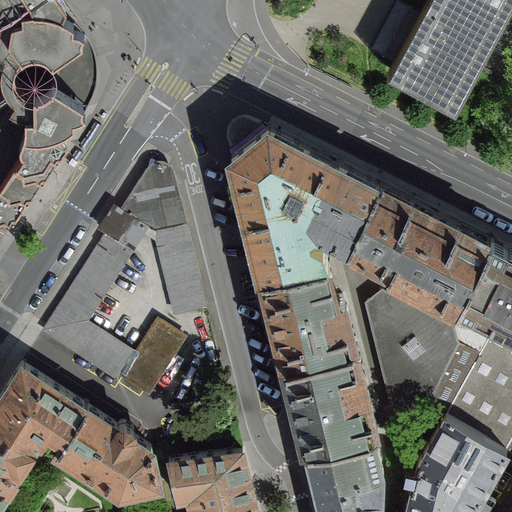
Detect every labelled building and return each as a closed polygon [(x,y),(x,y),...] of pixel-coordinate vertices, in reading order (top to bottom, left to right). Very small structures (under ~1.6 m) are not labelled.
[(0,0),(0,22),(9,35),(23,56),(30,51),(37,50),(44,52),(50,56),(54,61),(84,40),(83,37),(83,34),(85,31),(80,25),(72,18),(63,14),(67,5),(63,0),(0,0)] [(511,0),(433,0),(411,43),(391,83),(457,119),(511,9),(511,0)] [(0,48),(7,53),(9,35),(0,22),(0,48)] [(18,108),(27,113),(35,113),(35,92),(27,90),(21,86),(18,80),(15,72),(18,63),(23,56),(9,35),(7,53),(13,57),(9,64),(7,74),(10,86),(16,95),(22,101),(18,108)] [(85,101),(53,82),(51,86),(48,89),(42,91),(35,92),(35,113),(27,113),(25,130),(21,141),(21,145),(22,148),(25,149),(0,187),(0,221),(6,220),(13,226),(69,139),(63,128),(76,121),(87,110),(84,107),(83,104),(85,101)] [(270,124),(234,154),(264,273),(328,256),(324,241),(310,234),(309,229),(316,224),(350,240),(379,180),(270,124)] [(147,169),(176,176),(173,164),(166,157),(156,157),(151,161),(147,169)] [(177,311),(208,304),(176,176),(147,169),(123,206),(149,223),(156,227),(177,311)] [(379,180),(350,240),(383,257),(388,246),(396,250),(388,267),(459,302),(491,238),(379,180)] [(149,223),(123,206),(115,218),(107,231),(133,247),(141,235),(149,223)] [(133,247),(107,231),(44,328),(116,375),(120,369),(133,348),(87,317),(133,247)] [(511,248),(491,238),(459,302),(461,303),(459,307),(468,312),(495,326),(511,334),(511,248)] [(341,305),(328,256),(264,273),(285,359),(358,340),(348,303),(341,305)] [(432,392),(459,339),(453,322),(449,320),(383,287),(367,300),(391,396),(406,406),(428,401),(432,392)] [(461,303),(459,302),(449,320),(453,322),(459,339),(481,351),(483,347),(468,312),(459,307),(461,303)] [(495,326),(468,312),(483,347),(495,326)] [(120,369),(129,375),(164,321),(155,315),(133,348),(120,369)] [(185,333),(164,321),(129,375),(150,389),(185,333)] [(511,436),(511,334),(495,326),(483,347),(481,351),(447,411),(508,445),(511,436)] [(481,351),(459,339),(432,392),(445,411),(447,411),(481,351)] [(307,446),(374,429),(379,428),(370,389),(362,391),(359,380),(366,378),(358,340),(285,359),(307,446)] [(23,361),(0,396),(0,460),(17,471),(37,438),(36,437),(39,434),(59,447),(87,402),(23,361)] [(445,411),(432,392),(428,401),(406,406),(409,420),(445,411)] [(87,402),(59,447),(121,487),(160,479),(152,444),(134,432),(135,430),(134,425),(125,420),(120,421),(119,423),(87,402)] [(469,511),(508,445),(447,411),(420,458),(417,467),(407,464),(405,474),(414,477),(405,511),(469,511)] [(323,511),(382,511),(385,468),(374,429),(307,446),(323,511)] [(189,493),(194,511),(260,511),(244,446),(170,456),(180,496),(189,493)] [(0,497),(17,471),(0,460),(0,497)]
